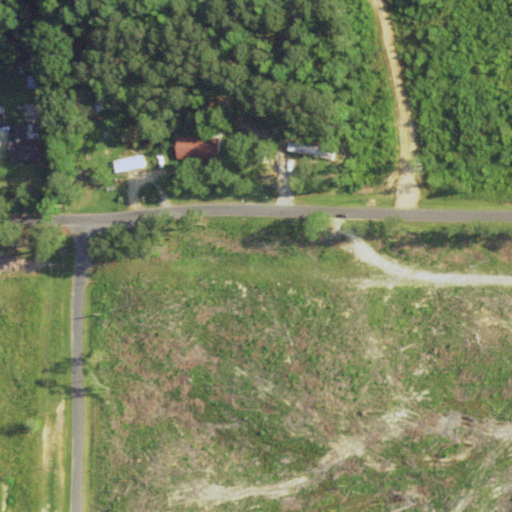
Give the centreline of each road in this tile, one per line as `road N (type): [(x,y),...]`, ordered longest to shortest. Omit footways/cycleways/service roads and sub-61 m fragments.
road 1 (residential): [(511,215),(184,210),(90,220)]
road 2 (residential): [(90,220),(78,261),(71,511)]
